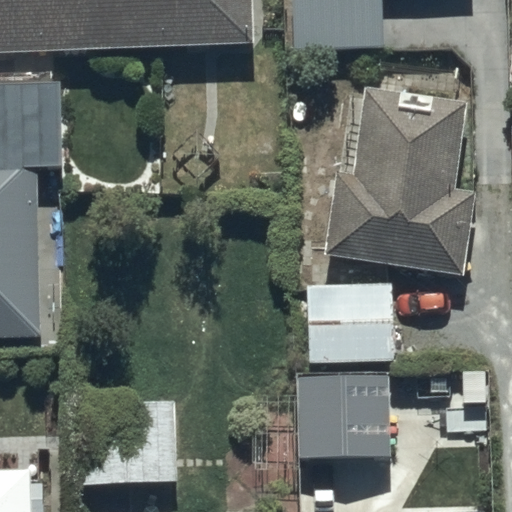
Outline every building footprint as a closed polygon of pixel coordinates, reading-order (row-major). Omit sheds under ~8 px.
[(0,0),(0,64),(243,58),(241,0),(0,0)] [(278,0),(280,58),(370,56),(368,0),(278,0)] [(322,179),(309,261),(449,283),(461,199),(444,196),(458,109),(356,93),(354,101),(341,99),(328,181),(322,179)] [(0,348),(29,348),(28,179),(47,178),(47,95),(0,94),(0,348)] [(297,290),(297,368),(392,368),(392,330),(385,330),(385,290),(297,290)] [(388,376),(297,377),(298,459),(389,457),(388,376)] [(67,412),(68,493),(166,492),(165,411),(67,412)] [(0,511),(20,511),(20,476),(0,476),(0,511)]
